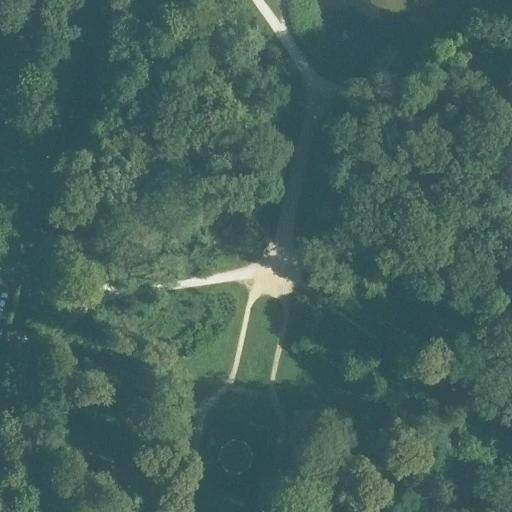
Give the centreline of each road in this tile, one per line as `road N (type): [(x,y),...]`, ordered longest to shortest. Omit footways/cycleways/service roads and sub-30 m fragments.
road 1 (primary): [(0,286),(85,0)]
road 2 (primary): [(41,0),(0,136)]
